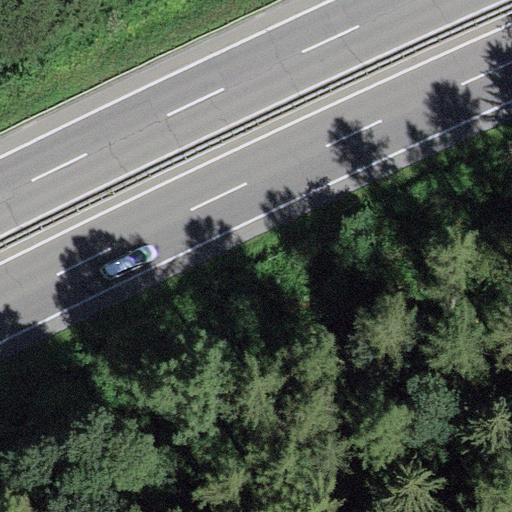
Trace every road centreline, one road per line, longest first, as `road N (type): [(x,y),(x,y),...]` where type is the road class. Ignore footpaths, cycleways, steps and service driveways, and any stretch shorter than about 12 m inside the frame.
road 1 (motorway): [(0,304),(511,65)]
road 2 (motorway): [(416,0),(0,195)]
